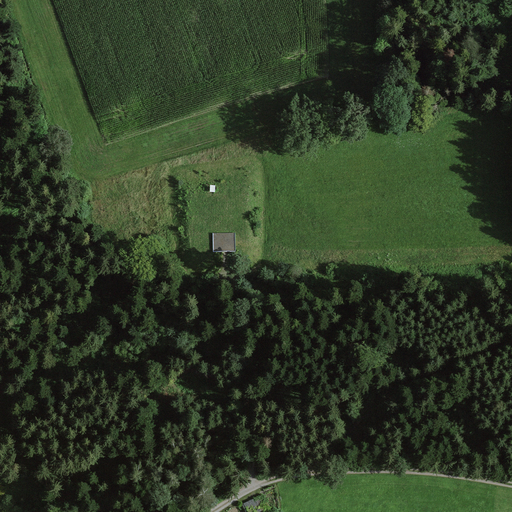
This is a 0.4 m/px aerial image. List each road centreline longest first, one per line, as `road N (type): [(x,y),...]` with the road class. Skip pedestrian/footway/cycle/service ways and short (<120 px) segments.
road 1 (track): [(215,511),(264,483),(305,472),(436,472),(511,485)]
road 2 (track): [(230,265),(250,450),(244,493)]
